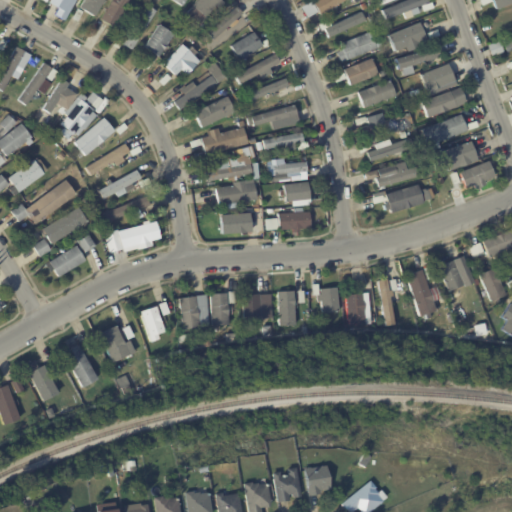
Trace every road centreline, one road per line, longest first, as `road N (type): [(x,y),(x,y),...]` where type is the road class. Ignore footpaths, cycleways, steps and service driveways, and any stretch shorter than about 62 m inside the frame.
road 1 (residential): [(511,198),(346,251),(189,260),(0,347)]
road 2 (residential): [(189,260),(175,171),(159,127),(134,92),(0,5)]
road 3 (residential): [(346,251),(324,102),(276,0)]
road 4 (residential): [(511,146),(458,0)]
